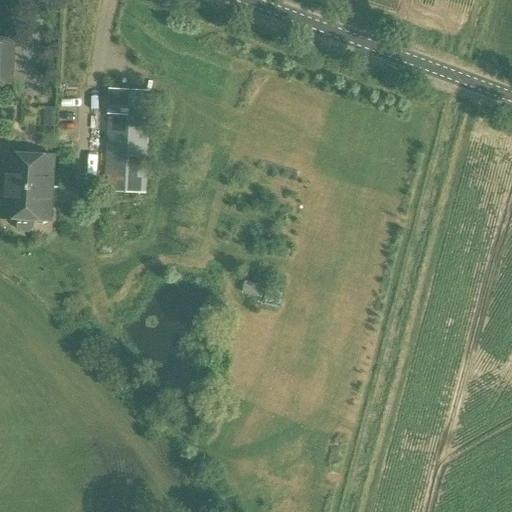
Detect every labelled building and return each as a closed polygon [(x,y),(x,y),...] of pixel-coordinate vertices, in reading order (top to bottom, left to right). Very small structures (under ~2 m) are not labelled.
[(0,39),(0,82),(12,83),(12,73),(14,40),(0,39)] [(145,192),(151,91),(108,89),(103,190),(115,191),(115,199),(136,200),(136,192),(145,192)] [(4,185),(50,188),(52,155),(6,152),(4,185)] [(48,221),(50,188),(4,185),(2,218),(17,219),(16,227),(21,231),(29,232),(33,228),(33,220),(48,221)] [(280,304),(282,290),(266,288),(263,301),(280,304)]
